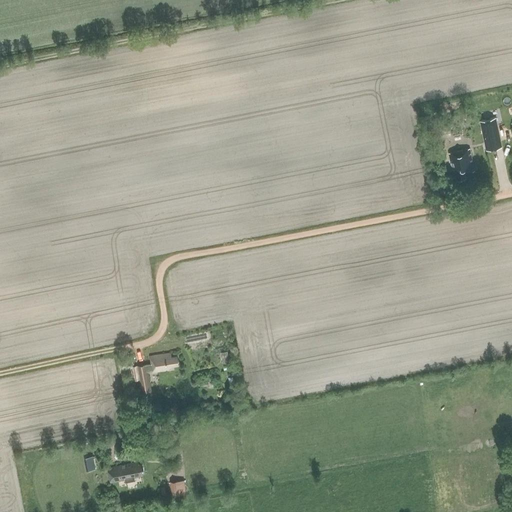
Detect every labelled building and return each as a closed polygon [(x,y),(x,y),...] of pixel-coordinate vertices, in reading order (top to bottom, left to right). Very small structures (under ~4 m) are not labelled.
[(479,121),(485,150),(501,147),(495,117),(479,121)] [(464,173),(473,171),(469,148),(448,153),(451,170),(454,169),(456,179),(465,177),(464,173)] [(229,362),(227,351),(220,352),(222,363),(229,362)] [(173,365),(178,364),(176,356),(171,357),(170,354),(150,357),(151,364),(130,368),(132,381),(139,380),(141,392),(149,390),(146,372),(152,371),(152,372),(174,369),(173,365)] [(140,473),(144,473),(142,464),(138,465),(138,462),(107,468),(110,482),(124,479),(125,482),(134,480),(134,477),(140,476),(140,473)] [(171,495),(179,494),(186,493),(184,480),(169,482),(171,495)]
